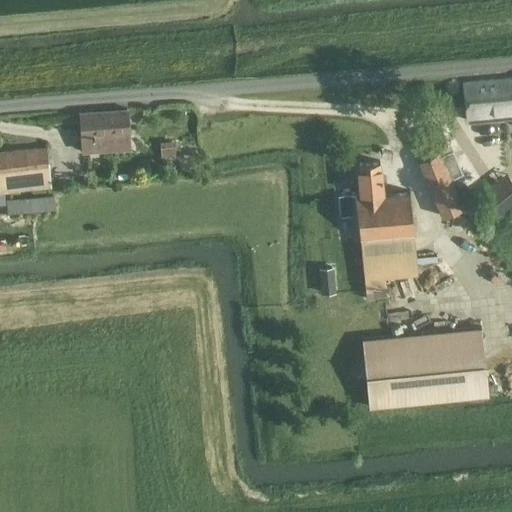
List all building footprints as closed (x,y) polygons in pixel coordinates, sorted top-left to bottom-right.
[(511,78),(463,83),(464,97),(465,106),(467,124),(477,123),(478,123),(506,121),(505,117),(511,116),(511,78)] [(129,148),(126,109),(79,112),(82,152),(129,148)] [(175,158),(175,145),(161,146),(162,159),(175,158)] [(0,151),(0,204),(2,204),(0,192),(51,187),(46,146),(0,151)] [(440,152),(418,161),(441,217),(463,207),(440,152)] [(359,239),(362,279),(364,292),(390,289),(389,277),(417,274),(416,270),(434,260),(432,244),(416,254),(410,192),(383,194),(379,161),(357,163),(359,193),(337,195),(339,215),(349,214),(351,240),(359,239)] [(470,208),(481,224),(491,217),(480,201),(470,208)] [(334,267),(320,268),(321,293),(329,293),(336,293),(334,267)] [(481,326),(361,338),(369,409),(488,397),(481,326)]
